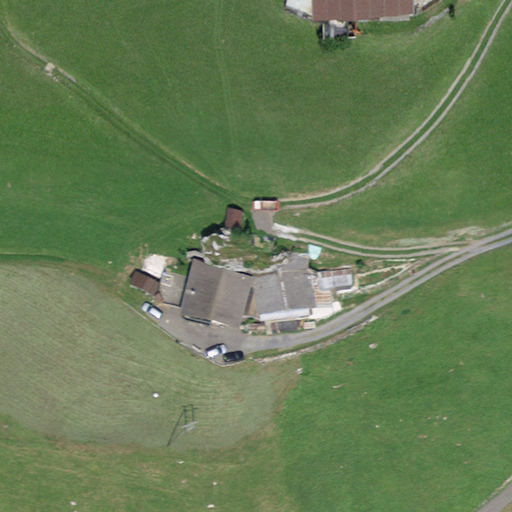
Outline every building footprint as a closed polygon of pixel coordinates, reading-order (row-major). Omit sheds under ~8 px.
[(312,0),(313,19),(414,15),(413,0),(312,0)] [(244,214),(226,211),(224,233),(242,235),(244,214)] [(257,274),(254,288),(258,324),(316,315),(309,268),(310,254),(288,252),(287,266),(257,274)] [(255,275),(195,262),(179,325),(238,339),(255,275)] [(351,270),(317,273),(319,295),(353,292),(351,270)] [(137,274),(130,289),(154,301),(162,286),(137,274)]
